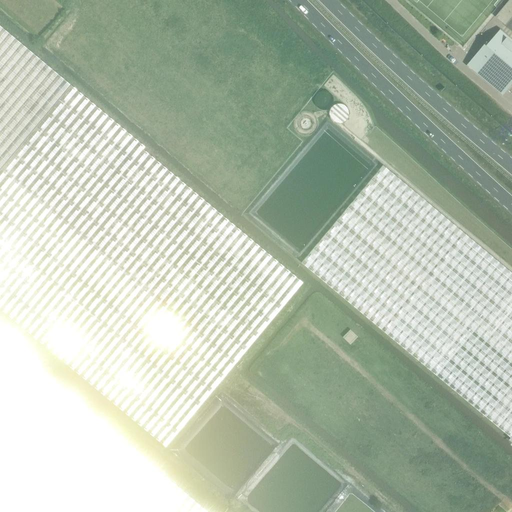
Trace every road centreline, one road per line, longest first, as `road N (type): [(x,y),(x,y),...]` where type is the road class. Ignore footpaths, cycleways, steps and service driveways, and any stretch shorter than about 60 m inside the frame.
road 1 (primary): [(300,0),(511,206)]
road 2 (primary): [(511,169),(328,0)]
